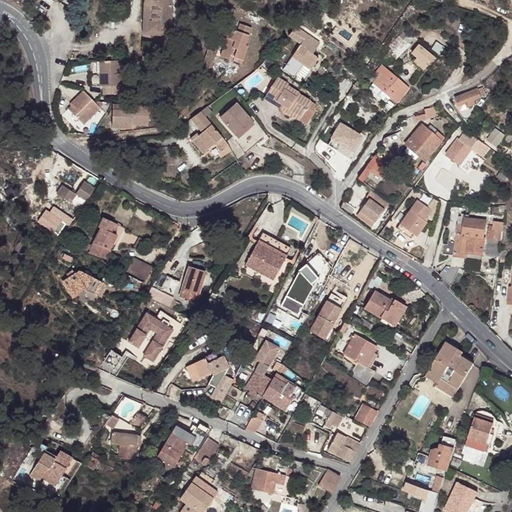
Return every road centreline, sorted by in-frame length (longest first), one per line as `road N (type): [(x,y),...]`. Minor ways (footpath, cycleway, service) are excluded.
road 1 (unclassified): [(0,10),(33,48),(48,128),(116,182),(189,209),(249,187),(281,185),(454,307)]
road 2 (residential): [(347,473),(100,376)]
road 3 (residential): [(454,307),(432,329),(347,473)]
